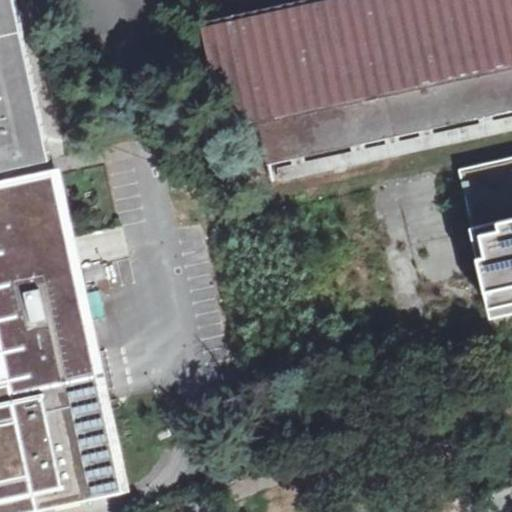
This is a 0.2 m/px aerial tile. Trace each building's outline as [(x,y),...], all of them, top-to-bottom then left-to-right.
[(17,0),(0,0),(0,170),(3,170),(52,160),(17,0)] [(227,131),(261,124),(511,68),(511,0),(302,0),(202,22),(227,131)] [(511,68),(261,124),(270,165),(511,112),(511,68)] [(511,157),(460,169),(493,316),(511,311),(511,157)] [(55,174),(0,185),(0,330),(11,383),(0,384),(0,511),(37,503),(38,509),(125,490),(105,403),(89,328),(69,238),(55,174)]
